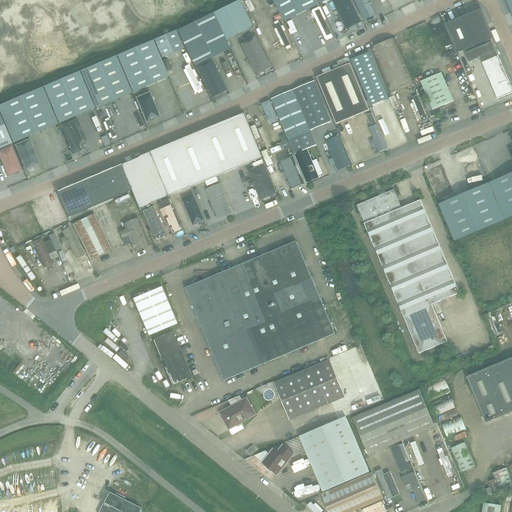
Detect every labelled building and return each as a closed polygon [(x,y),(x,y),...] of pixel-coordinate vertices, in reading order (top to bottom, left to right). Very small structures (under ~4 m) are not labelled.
[(225,40),(252,27),(252,26),(252,27),(239,0),(238,0),(212,13),(213,13),(226,39),(225,40)] [(239,0),(252,26),(252,27),(257,35),(284,22),(273,0),(239,0)] [(316,0),(273,0),(284,22),(319,5),(316,0)] [(350,0),(332,0),(330,1),(343,29),(361,20),(350,0)] [(359,0),(353,0),(363,21),(368,19),(359,0)] [(318,8),(310,12),(325,42),(332,38),(318,8)] [(444,24),(457,54),(494,38),(481,9),(444,24)] [(177,31),(194,66),(229,49),(212,13),(176,31),(177,31)] [(284,27),(276,30),(288,56),(296,52),(284,27)] [(153,40),(154,40),(162,58),(183,49),(175,31),(176,31),(153,40)] [(271,66),(255,37),(238,45),(254,75),(271,66)] [(406,66),(394,39),(371,47),(390,95),(414,85),(406,66)] [(168,77),(152,40),(117,55),(117,56),(121,64),(133,92),(168,77)] [(469,56),(472,65),(496,55),(493,46),(469,56)] [(369,53),(352,60),(363,87),(366,96),(371,106),(389,99),(369,53)] [(80,71),(96,108),(131,93),(115,57),(116,56),(115,56),(79,72),(80,71)] [(511,89),(498,56),(481,62),(487,75),(492,73),(493,73),(497,83),(497,84),(492,86),(497,99),(511,92),(511,89)] [(210,59),(197,65),(212,95),(224,89),(210,59)] [(316,76),(337,124),(370,110),(350,63),(316,76)] [(43,86),(51,105),(59,123),(94,108),(78,72),(78,71),(43,86)] [(184,72),(170,78),(183,108),(197,103),(184,72)] [(421,82),(429,101),(433,110),(453,102),(441,73),(421,82)] [(271,99),(285,131),(295,155),(316,146),(310,131),(331,122),(314,81),(271,99)] [(0,112),(13,143),(21,139),(57,124),(42,87),(43,87),(42,87),(0,104),(0,112)] [(132,93),(95,108),(108,140),(145,124),(132,93)] [(143,93),(134,96),(145,123),(154,119),(143,93)] [(262,158),(244,114),(221,123),(239,167),(262,158)] [(0,148),(11,144),(0,117),(0,148)] [(60,124),(73,153),(79,150),(77,145),(85,142),(75,117),(60,124)] [(217,177),(239,167),(221,123),(198,133),(217,177)] [(367,127),(378,152),(388,147),(377,123),(367,127)] [(394,150),(403,148),(399,123),(389,125),(394,150)] [(22,139),(21,139),(35,171),(71,155),(58,124),(57,124),(22,139)] [(173,143),(191,187),(217,177),(198,133),(173,143)] [(347,135),(341,138),(346,149),(352,147),(347,135)] [(511,140),(502,144),(505,155),(511,152),(511,140)] [(151,152),(169,196),(191,187),(173,143),(151,152)] [(294,155),(305,183),(328,173),(316,146),(295,155),(294,155)] [(151,152),(120,165),(131,191),(138,209),(169,196),(151,152)] [(480,156),(465,164),(469,172),(484,163),(480,156)] [(272,157),(256,163),(268,196),(285,190),(272,157)] [(292,157),(278,162),(289,189),(303,183),(292,157)] [(120,165),(56,192),(67,217),(131,191),(120,165)] [(441,166),(427,172),(438,197),(451,191),(449,186),(450,185),(441,166)] [(511,173),(489,183),(504,220),(511,216),(511,173)] [(207,225),(232,214),(217,177),(191,187),(207,225)] [(489,183),(438,204),(453,241),(504,220),(489,183)] [(394,190),(357,206),(419,353),(447,341),(431,305),(460,293),(420,200),(401,208),(394,190)] [(67,217),(56,192),(29,204),(41,231),(68,219),(67,217)] [(181,221),(183,228),(190,225),(181,200),(169,205),(175,223),(181,221)] [(0,220),(17,247),(42,235),(41,231),(29,204),(25,205),(5,214),(3,214),(2,215),(0,217),(0,220)] [(169,211),(164,213),(169,225),(174,222),(169,211)] [(72,224),(85,251),(90,260),(112,250),(94,213),(72,224)] [(122,221),(128,236),(134,250),(148,244),(135,215),(122,221)] [(269,222),(258,227),(260,232),(272,226),(269,222)] [(83,254),(70,227),(62,231),(64,235),(60,237),(64,246),(68,244),(75,258),(83,254)] [(50,240),(43,243),(41,239),(33,242),(44,268),(52,265),(50,261),(48,255),(56,251),(57,251),(61,249),(54,233),(48,235),(50,240)] [(335,333),(300,251),(296,242),(185,288),(224,381),(335,333)] [(80,286),(86,283),(84,277),(77,280),(80,286)] [(154,339),(172,331),(178,329),(160,287),(133,299),(148,336),(152,334),(154,339)] [(172,331),(154,339),(152,340),(152,341),(153,341),(160,358),(159,359),(161,358),(165,367),(163,368),(163,369),(164,368),(172,386),(171,386),(171,387),(192,378),(191,377),(191,378),(183,360),(184,360),(184,359),(183,360),(179,351),(180,350),(180,349),(179,350),(172,332),(172,331)] [(511,357),(466,377),(486,423),(511,412),(511,357)] [(330,360),(302,372),(317,409),(345,398),(330,360)] [(317,409),(302,372),(274,383),(290,420),(317,409)] [(437,390),(458,386),(457,378),(436,382),(437,390)] [(419,390),(386,404),(401,441),(435,427),(419,390)] [(446,410),(465,402),(461,395),(443,403),(446,410)] [(219,413),(224,421),(229,430),(236,426),(238,427),(242,425),(242,423),(256,415),(247,398),(242,401),(239,396),(228,401),(231,406),(219,413)] [(367,399),(354,404),(356,411),(370,405),(367,399)] [(401,441),(386,404),(353,418),(368,455),(401,441)] [(458,404),(457,411),(465,413),(467,406),(458,404)] [(455,429),(475,423),(472,413),(452,419),(455,429)] [(299,437),(323,492),(369,472),(346,417),(299,437)] [(469,466),(481,460),(471,438),(459,444),(469,466)] [(452,443),(446,445),(456,474),(462,472),(452,443)] [(273,471),(277,475),(287,462),(293,454),(283,446),(277,453),(273,450),(262,463),(267,466),(266,468),(271,473),(273,471)] [(403,459),(413,483),(420,480),(414,465),(418,463),(416,459),(412,460),(410,456),(403,459)] [(504,478),(511,474),(511,463),(501,468),(504,478)] [(375,472),(387,499),(399,493),(390,473),(390,472),(384,475),(381,470),(375,472)] [(321,495),(328,511),(352,511),(383,499),(372,473),(321,495)] [(460,486),(470,482),(468,478),(458,482),(460,486)] [(139,511),(141,508),(108,492),(98,511),(139,511)] [(401,511),(415,504),(412,498),(398,504),(401,511)] [(361,510),(361,511),(385,511),(381,501),(361,510)] [(482,511),(499,511),(501,506),(483,503),(482,511)]
